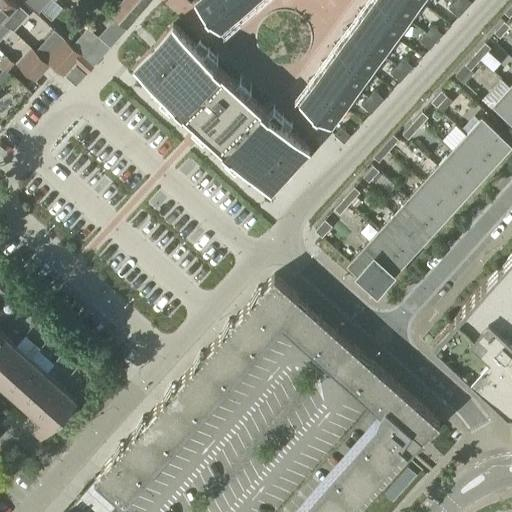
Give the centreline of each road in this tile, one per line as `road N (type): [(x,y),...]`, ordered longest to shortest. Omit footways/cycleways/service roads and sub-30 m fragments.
road 1 (residential): [(166,355),(19,223),(6,174),(82,99),(255,261)]
road 2 (residential): [(26,511),(166,355)]
road 3 (residential): [(387,335),(511,199)]
road 4 (residential): [(501,472),(479,425),(387,335)]
road 5 (residential): [(387,335),(280,242),(255,261)]
road 6 (residential): [(255,261),(166,355)]
